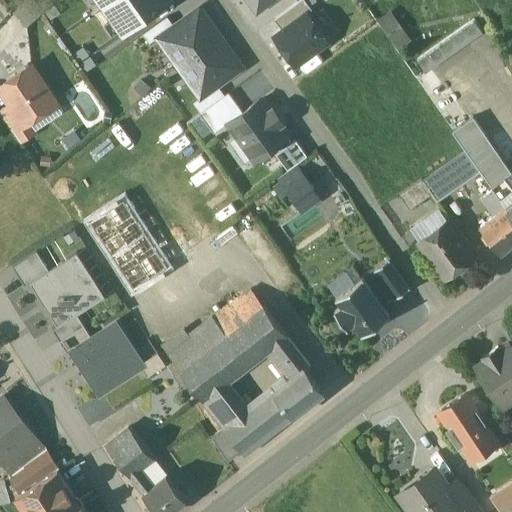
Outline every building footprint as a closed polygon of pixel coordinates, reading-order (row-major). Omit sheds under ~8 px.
[(95,0),(102,10),(116,0),(95,0)] [(169,0),(116,0),(102,10),(122,37),(172,3),(169,0)] [(242,0),(255,18),(279,0),(242,0)] [(13,17),(24,32),(41,17),(31,2),(13,17)] [(311,14),(302,2),(297,6),(273,23),(282,35),(305,18),(311,14)] [(158,42),(179,71),(219,42),(198,13),(174,30),(158,42)] [(282,35),(274,40),(295,70),(326,48),(305,18),(282,35)] [(389,18),(377,26),(389,43),(401,34),(389,18)] [(158,42),(174,30),(167,21),(142,39),(149,48),(158,42)] [(472,24),(415,65),(424,76),(480,36),(472,24)] [(408,44),(401,34),(389,43),(396,52),(408,44)] [(240,73),(219,42),(179,71),(200,101),(217,89),(240,73)] [(55,109),(29,71),(0,90),(0,94),(9,108),(10,108),(21,124),(26,120),(30,125),(55,109)] [(461,128),(432,88),(425,93),(453,133),(461,128)] [(192,107),(199,117),(224,100),(217,89),(200,101),(192,107)] [(242,117),(228,97),(224,100),(199,117),(213,138),(226,128),(242,117)] [(242,117),(226,128),(253,165),(287,140),(279,129),(282,126),(273,113),(269,116),(260,104),(242,117)] [(21,124),(10,108),(9,108),(0,114),(0,119),(18,146),(36,135),(30,125),(26,120),(21,124)] [(453,133),(452,134),(465,153),(486,139),(473,119),(461,128),(453,133)] [(511,192),(503,181),(510,176),(486,139),(465,153),(467,155),(481,175),(494,192),(511,215),(511,192)] [(467,155),(423,185),(432,198),(438,205),(474,180),(481,175),(467,155)] [(314,191),(299,172),(280,187),(294,206),(314,191)] [(494,192),(481,175),(474,180),(487,198),(494,192)] [(421,182),(398,198),(409,213),(432,198),(423,185),(421,182)] [(511,244),(511,215),(494,192),(487,198),(483,201),(495,217),(479,229),(485,237),(481,240),(487,248),(491,244),(499,255),(511,244)] [(166,270),(122,203),(89,225),(133,291),(166,270)] [(446,224),(417,246),(444,281),(473,260),(446,224)] [(24,290),(49,275),(36,256),(12,271),(24,290)] [(49,275),(29,288),(56,331),(77,318),(104,301),(76,258),(49,275)] [(408,291),(388,262),(374,272),(395,301),(408,291)] [(388,317),(362,280),(335,299),(341,308),(334,313),(346,330),(353,325),(362,336),(388,317)] [(227,336),(263,308),(250,292),(214,320),(227,336)] [(309,365),(263,308),(227,336),(250,364),(272,347),(294,376),(303,369),(304,370),(309,365)] [(84,330),(77,318),(52,334),(60,346),(84,330)] [(91,341),(71,354),(100,398),(141,371),(144,369),(142,366),(115,325),(91,341)] [(84,330),(60,346),(66,356),(71,354),(91,341),(84,330)] [(181,372),(179,373),(201,401),(218,389),(250,364),(227,336),(201,356),(181,372)] [(189,340),(168,356),(181,372),(201,356),(189,340)] [(511,357),(506,349),(498,354),(495,351),(482,360),(484,364),(476,369),(502,408),(511,400),(511,357)] [(157,356),(142,366),(144,369),(141,371),(147,380),(165,369),(157,356)] [(294,376),(272,393),(290,415),(293,418),(325,394),(304,370),(303,369),(294,376)] [(218,389),(201,401),(224,430),(240,418),(218,389)] [(272,393),(259,403),(277,425),(290,415),(272,393)] [(463,397),(440,412),(451,427),(447,430),(457,446),(461,443),(472,459),(494,443),(484,428),(463,397)] [(17,422),(2,402),(0,403),(0,458),(5,465),(35,443),(19,421),(17,422)] [(224,430),(223,431),(241,453),(277,425),(259,403),(240,418),(224,430)] [(495,420),(484,428),(494,443),(497,447),(508,440),(495,420)] [(128,429),(105,447),(117,462),(141,445),(128,429)] [(511,445),(508,440),(497,447),(503,457),(511,450),(511,445)] [(5,465),(2,468),(10,478),(43,452),(35,443),(5,465)] [(141,445),(117,462),(129,478),(139,470),(153,460),(141,445)] [(43,452),(10,478),(20,495),(56,472),(43,452)] [(152,486),(139,470),(129,478),(142,494),(152,486)] [(447,491),(433,471),(431,472),(433,475),(421,483),(419,480),(400,494),(412,511),(454,511),(458,510),(460,509),(447,491)] [(79,507),(56,472),(20,495),(14,499),(23,511),(83,511),(80,506),(79,507)] [(152,486),(142,494),(155,511),(171,511),(185,501),(166,477),(152,486)] [(481,511),(460,482),(447,491),(460,509),(458,510),(459,511),(481,511)] [(511,483),(489,499),(497,511),(506,511),(511,508),(511,483)]
